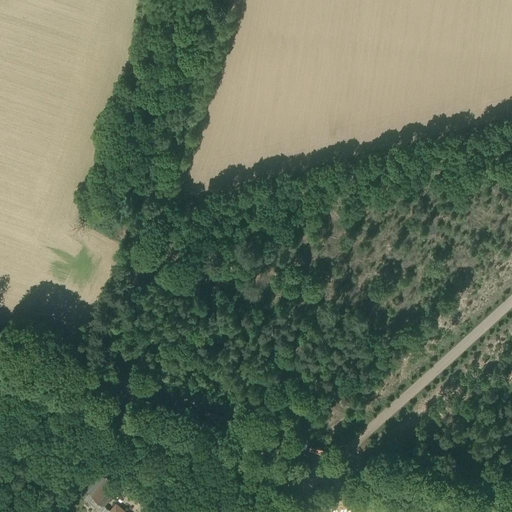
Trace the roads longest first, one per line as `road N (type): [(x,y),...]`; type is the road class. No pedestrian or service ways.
road 1 (primary): [(483,511),(0,346)]
road 2 (unclassified): [(316,478),(0,364)]
road 3 (track): [(347,447),(511,297)]
